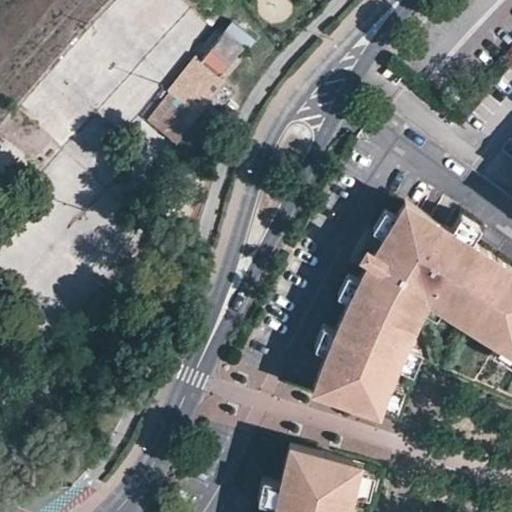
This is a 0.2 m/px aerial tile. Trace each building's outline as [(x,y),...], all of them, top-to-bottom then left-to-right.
[(222,74),(244,45),(224,30),(202,59),(222,74)] [(248,53),(243,50),(239,56),(245,60),(248,53)] [(435,238),(422,229),(432,213),(422,207),(417,204),(405,196),(396,211),(383,231),(380,236),(390,242),(383,252),(365,241),(359,249),(377,261),(390,269),(391,270),(385,279),(370,272),(362,268),(359,274),(349,295),(335,326),(326,348),(313,385),(371,405),(374,399),(382,376),(388,361),(395,364),(396,362),(405,340),(420,308),(414,305),(415,303),(424,284),(433,284),(448,294),(444,301),(469,317),(467,320),(498,339),(505,329),(511,332),(511,308),(508,306),(511,301),(511,262),(472,238),(452,225),(446,222),(435,238)] [(396,211),(385,204),(372,224),(383,231),(396,211)] [(452,225),(472,238),(482,223),(461,210),(452,225)] [(446,222),(432,213),(422,229),(435,238),(446,222)] [(390,269),(377,261),(370,272),(385,279),(391,270),(390,269)] [(348,269),(337,290),(349,295),(359,274),(348,269)] [(448,294),(433,284),(424,284),(415,303),(436,312),(444,301),(448,294)] [(335,326),(323,321),(314,343),(326,348),(335,326)] [(511,332),(505,329),(498,339),(492,348),(511,361),(511,360),(511,332)] [(422,347),(405,340),(396,362),(413,368),(422,347)] [(404,384),(382,376),(374,399),(395,407),(404,384)] [(352,463),(354,457),(290,439),(280,477),(275,501),(272,511),(347,511),(348,507),(352,487),(347,486),(352,463)] [(374,469),(352,463),(347,486),(352,487),(369,491),(374,469)] [(280,477),(262,473),(258,497),(275,501),(280,477)]
